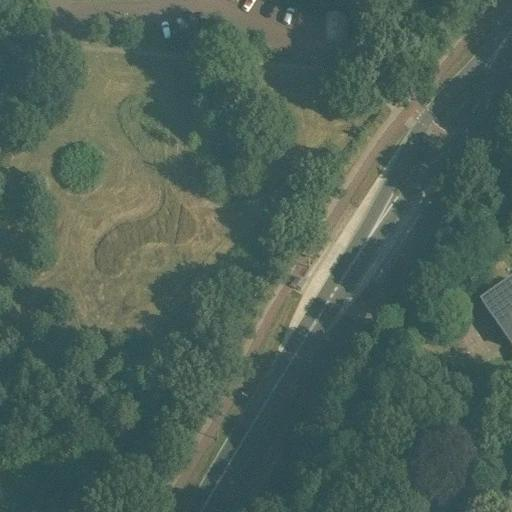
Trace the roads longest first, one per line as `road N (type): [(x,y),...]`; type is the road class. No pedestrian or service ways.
road 1 (primary): [(201,511),(327,298),(511,29)]
road 2 (track): [(248,358),(153,379),(96,424),(0,456)]
